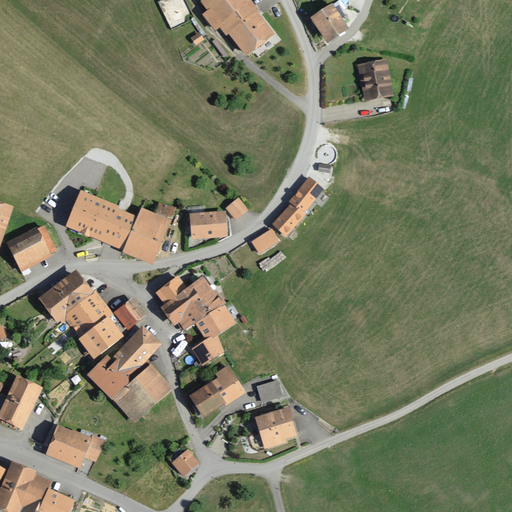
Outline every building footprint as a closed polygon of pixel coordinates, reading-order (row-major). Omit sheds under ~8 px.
[(199,0),(207,10),(204,13),(215,28),(220,24),(248,59),(278,34),(250,0),(199,0)] [(332,3),(310,16),(326,42),(348,28),(332,3)] [(386,58),(355,64),(362,100),(393,94),(386,58)] [(322,186),(307,174),(268,221),(283,233),(322,186)] [(122,250),(138,212),(80,188),(64,226),(122,250)] [(237,196),(225,206),(235,219),(248,208),(237,196)] [(0,244),(12,206),(0,202),(0,244)] [(171,219),(140,207),(138,212),(122,250),(154,263),(171,219)] [(225,211),(190,213),(191,237),(227,235),(225,211)] [(44,224),(7,242),(19,267),(56,250),(44,224)] [(272,228),(251,241),(259,254),(281,240),(272,228)] [(109,313),(75,268),(35,298),(57,326),(66,320),(77,336),(109,313)] [(179,275),(155,292),(164,304),(160,307),(173,325),(179,321),(185,330),(193,323),(221,305),(225,301),(204,272),(187,285),(179,275)] [(131,297),(114,311),(126,327),(144,313),(131,297)] [(233,323),(221,305),(193,323),(205,341),(216,334),(233,323)] [(126,327),(114,311),(109,313),(77,336),(92,357),(122,335),(120,332),(126,327)] [(0,318),(0,339),(10,332),(0,318)] [(157,343),(141,327),(111,357),(108,353),(87,374),(133,421),(166,389),(139,361),(157,343)] [(225,351),(216,334),(205,341),(192,347),(201,364),(225,351)] [(217,378),(189,395),(201,415),(223,402),(225,405),(246,392),(228,363),(213,372),(217,378)] [(42,385),(16,374),(12,382),(3,399),(0,407),(0,420),(22,430),(42,385)] [(0,397),(3,399),(12,382),(0,376),(0,397)] [(278,379),(256,385),(261,402),(282,396),(278,379)] [(290,407),(255,417),(263,448),(286,442),(285,439),(297,435),(290,407)] [(103,441),(57,422),(45,453),(80,467),(84,456),(96,460),(103,441)] [(200,464),(187,449),(172,462),(186,478),(200,464)] [(37,469),(10,459),(6,468),(0,484),(0,507),(10,511),(37,511),(48,486),(51,479),(36,473),(37,469)] [(70,511),(76,496),(48,486),(37,511),(70,511)]
